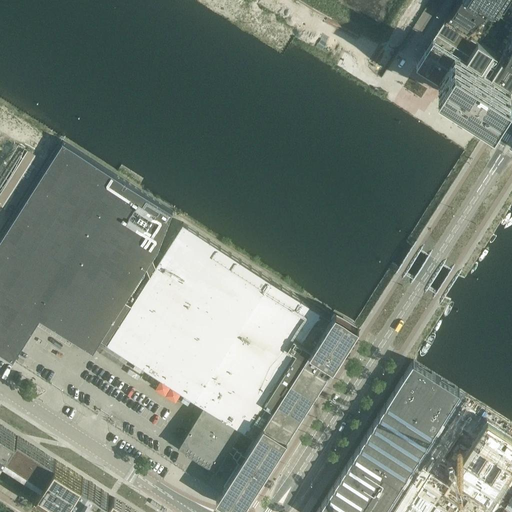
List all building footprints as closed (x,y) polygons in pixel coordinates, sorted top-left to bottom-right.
[(476,0),(456,0),(445,19),(445,20),(479,41),(497,13),(492,10),(476,0)] [(511,0),(476,0),(492,10),(497,13),(511,22),(511,0)] [(414,11),(410,20),(420,25),(425,16),(414,11)] [(445,20),(418,63),(439,77),(494,112),(511,85),(511,83),(511,62),(500,54),(479,41),(445,20)] [(511,30),(500,54),(511,62),(511,30)] [(460,147),(384,99),(358,140),(434,188),(460,147)] [(322,311),(183,223),(121,320),(115,316),(158,249),(172,210),(63,141),(0,240),(0,350),(13,358),(40,316),(93,350),(101,337),(108,341),(107,342),(205,404),(180,443),(217,466),(242,428),(246,430),(322,311)] [(219,492),(242,507),(357,326),(354,324),(334,311),(331,317),(322,311),(246,430),(254,436),(219,492)] [(382,511),(459,390),(460,390),(412,360),(315,511),(382,511)] [(0,424),(0,453),(2,451),(44,478),(55,460),(0,424)] [(511,438),(489,424),(455,478),(489,500),(511,464),(511,438)] [(82,477),(55,460),(35,492),(62,509),(82,477)] [(488,511),(489,511),(432,474),(407,511),(488,511)] [(97,511),(109,494),(82,477),(62,509),(66,511),(97,511)] [(136,511),(115,498),(114,498),(104,511),(136,511)]
